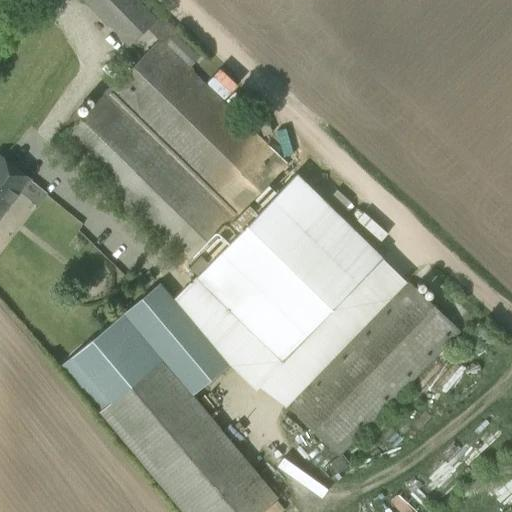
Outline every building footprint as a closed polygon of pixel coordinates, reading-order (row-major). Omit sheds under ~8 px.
[(147,29),(159,39),(164,44),(174,34),(177,31),(152,6),(146,12),(134,0),(82,0),(130,47),(147,29)] [(164,44),(159,39),(55,146),(183,271),(287,165),(188,68),(199,56),(174,34),(164,44)] [(0,214),(28,179),(0,157),(0,214)] [(296,174),(196,277),(282,360),(382,257),(296,174)] [(407,282),(287,406),(338,456),(458,332),(407,282)] [(72,357),(62,366),(99,411),(183,511),(260,511),(277,499),(190,395),(226,363),(160,285),(72,357)] [(447,439),(483,404),(475,396),(439,431),(447,439)] [(340,455),(324,468),(332,478),(348,465),(340,455)]
